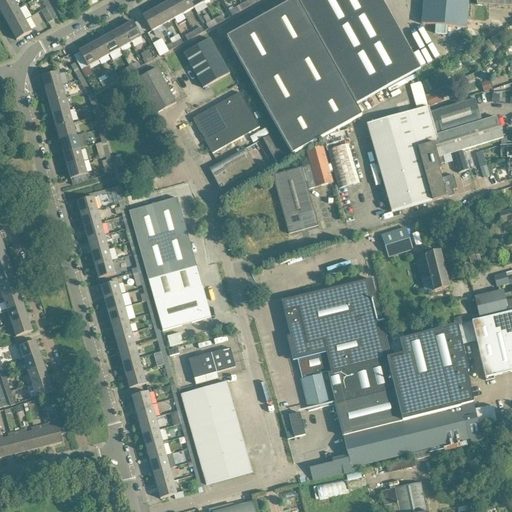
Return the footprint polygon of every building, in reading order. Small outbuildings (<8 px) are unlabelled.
[(7,0),(0,4),(0,11),(3,18),(19,9),(13,0),(7,0)] [(41,0),(46,8),(47,9),(50,7),(46,0),(41,0)] [(175,0),(172,0),(164,5),(173,20),(183,14),(175,0)] [(189,0),(175,0),(183,14),(194,9),(189,0)] [(203,0),(189,0),(194,9),(205,3),(203,0)] [(355,106),(296,0),(294,0),(226,37),(292,155),(362,116),(355,105),(355,106)] [(381,0),(296,0),(355,106),(355,105),(420,69),(381,0)] [(423,0),(421,25),(465,28),(467,0),(423,0)] [(511,0),(477,0),(477,6),(511,8),(511,0)] [(249,1),(242,5),(244,10),(252,5),(249,1)] [(58,3),(54,5),(60,16),(64,14),(58,3)] [(164,5),(153,11),(162,26),(173,20),(164,5)] [(244,10),(242,5),(234,10),(236,14),(244,10)] [(47,9),(46,8),(41,11),(48,24),(57,19),(50,7),(47,9)] [(3,18),(10,29),(25,21),(19,9),(3,18)] [(162,26),(153,11),(143,16),(152,32),(162,26)] [(222,15),(214,20),(217,25),(225,20),(222,15)] [(217,25),(214,20),(206,24),(209,29),(217,25)] [(25,21),(10,29),(16,41),(32,33),(25,21)] [(132,22),(122,28),(130,44),(141,38),(132,22)] [(201,27),(193,31),(196,37),(204,32),(201,27)] [(122,28),(111,34),(120,50),(130,44),(122,28)] [(196,37),(193,31),(185,36),(188,41),(196,37)] [(111,34),(101,40),(109,55),(120,50),(111,34)] [(180,38),(171,43),(174,48),(183,44),(180,38)] [(174,48),(171,43),(165,46),(161,39),(153,44),(160,57),(174,48)] [(184,54),(203,89),(229,74),(210,39),(184,54)] [(101,40),(90,46),(99,61),(109,55),(101,40)] [(99,61),(90,46),(79,52),(85,61),(78,65),(82,71),(88,67),(99,61)] [(142,59),(145,64),(145,65),(155,59),(152,54),(150,55),(148,52),(141,55),(143,59),(142,59)] [(137,62),(129,67),(132,72),(140,67),(137,62)] [(70,66),(79,81),(83,79),(75,64),(70,66)] [(132,72),(129,67),(121,71),(124,76),(132,72)] [(135,80),(150,107),(155,116),(176,104),(157,68),(135,80)] [(42,77),(45,90),(62,86),(59,73),(42,77)] [(116,73),(108,78),(111,84),(119,79),(116,73)] [(111,84),(108,78),(100,83),(103,88),(111,84)] [(79,81),(86,93),(90,91),(83,79),(79,81)] [(436,136),(429,113),(428,108),(427,108),(421,83),(411,85),(417,111),(367,125),(392,213),(432,202),(447,198),(446,193),(453,191),(457,189),(453,176),(441,179),(439,171),(441,170),(439,165),(444,163),(442,157),(436,136)] [(45,90),(49,103),(66,98),(62,86),(45,90)] [(89,99),(91,105),(95,104),(94,97),(90,91),(86,93),(89,99)] [(240,93),(193,119),(212,154),(259,128),(240,93)] [(49,103),(52,116),(69,111),(66,98),(49,103)] [(475,99),(429,113),(436,136),(482,122),(475,99)] [(91,105),(94,118),(99,117),(95,104),(91,105)] [(52,116),(56,129),(73,124),(69,111),(52,116)] [(94,118),(98,131),(103,129),(99,117),(94,118)] [(497,118),(482,122),(436,136),(442,157),(503,139),(497,118)] [(56,129),(60,141),(77,137),(73,124),(56,129)] [(98,131),(101,143),(106,142),(103,129),(98,131)] [(270,135),(258,143),(272,169),(285,162),(270,135)] [(60,141),(63,154),(80,149),(77,137),(60,141)] [(104,152),(105,156),(110,155),(106,142),(101,143),(104,152)] [(328,151),(339,190),(360,184),(349,145),(328,151)] [(307,151),(311,165),(272,176),(289,234),(318,226),(308,190),(332,184),(329,174),(333,173),(330,165),(328,165),(322,147),(307,151)] [(63,154),(67,167),(84,162),(80,149),(63,154)] [(246,150),(209,170),(220,189),(256,169),(246,150)] [(469,171),(466,160),(464,153),(453,156),(457,174),(469,171)] [(110,155),(105,156),(106,160),(109,168),(113,167),(110,155)] [(115,157),(117,167),(123,165),(121,156),(115,157)] [(84,162),(67,167),(70,180),(87,175),(84,162)] [(480,168),(483,178),(490,176),(487,166),(480,168)] [(115,191),(119,204),(123,203),(120,190),(115,191)] [(77,202),(80,215),(97,211),(94,198),(77,202)] [(129,212),(137,242),(186,228),(177,199),(129,212)] [(119,204),(123,217),(127,216),(123,203),(119,204)] [(511,210),(500,214),(503,223),(511,220),(511,210)] [(80,215),(84,228),(101,223),(97,211),(80,215)] [(123,217),(126,230),(131,229),(127,216),(123,217)] [(84,228),(88,241),(105,236),(101,223),(84,228)] [(137,242),(148,281),(197,268),(186,228),(137,242)] [(381,236),(388,258),(413,250),(405,228),(381,236)] [(126,230),(130,243),(134,241),(131,229),(126,230)] [(88,241),(91,254),(108,249),(105,236),(88,241)] [(130,243),(133,255),(138,254),(134,241),(130,243)] [(91,254),(95,266),(112,261),(108,249),(91,254)] [(440,252),(425,256),(427,264),(418,266),(425,294),(449,288),(440,252)] [(138,254),(133,255),(137,268),(141,267),(138,254)] [(480,255),(465,258),(468,273),(483,270),(480,255)] [(0,258),(0,272),(11,269),(7,257),(0,258)] [(112,261),(95,266),(98,279),(116,274),(112,261)] [(197,268),(148,281),(162,332),(211,318),(197,268)] [(0,272),(0,286),(16,282),(11,269),(0,272)] [(511,283),(511,277),(507,279),(506,273),(494,276),(496,288),(511,283)] [(139,276),(143,289),(147,288),(144,275),(139,276)] [(371,280),(282,302),(296,361),(298,360),(299,367),(302,379),(301,380),(308,412),(335,406),(343,437),(352,472),(363,469),(363,466),(470,439),(471,443),(481,441),(467,374),(468,373),(458,328),(400,341),(387,344),(371,280)] [(0,286),(0,290),(3,300),(20,294),(16,282),(0,286)] [(101,287),(104,300),(121,295),(117,282),(101,287)] [(143,289),(146,302),(151,301),(147,288),(143,289)] [(474,297),(479,320),(511,311),(511,293),(503,295),(502,290),(474,297)] [(3,300),(7,312),(24,307),(20,294),(3,300)] [(104,300),(108,313),(124,308),(121,295),(104,300)] [(146,302),(150,315),(155,313),(151,301),(146,302)] [(7,312),(12,325),(28,319),(24,307),(7,312)] [(108,313),(111,325),(128,321),(124,308),(108,313)] [(511,311),(479,320),(471,321),(483,371),(486,381),(494,379),(493,379),(493,377),(511,372),(511,311)] [(150,315),(153,327),(158,326),(155,313),(150,315)] [(28,319),(12,325),(16,338),(33,332),(28,319)] [(111,325),(115,338),(132,334),(128,321),(111,325)] [(153,327),(157,340),(162,339),(158,326),(153,327)] [(115,338),(118,351),(135,346),(132,334),(115,338)] [(157,340),(160,353),(165,351),(162,339),(157,340)] [(20,347),(24,360),(40,354),(36,341),(20,347)] [(118,351),(122,364),(139,359),(135,346),(118,351)] [(179,355),(178,349),(169,352),(168,352),(170,357),(179,355)] [(189,360),(194,380),(196,385),(218,379),(216,373),(236,368),(230,349),(189,360)] [(160,353),(164,366),(169,364),(165,351),(160,353)] [(24,360),(28,372),(45,367),(40,354),(24,360)] [(122,364),(126,376),(142,372),(139,359),(122,364)] [(169,364),(164,366),(168,379),(173,377),(169,364)] [(28,372),(33,385),(49,379),(45,367),(28,372)] [(142,372),(126,376),(129,389),(146,385),(142,372)] [(49,379),(33,385),(37,398),(53,392),(49,379)] [(2,381),(6,394),(11,392),(7,380),(2,381)] [(181,396),(206,486),(252,473),(227,383),(181,396)] [(170,386),(174,399),(179,398),(175,385),(170,386)] [(11,392),(6,394),(11,406),(15,405),(11,392)] [(131,397),(135,410),(152,405),(148,392),(131,397)] [(174,399),(177,412),(182,411),(179,398),(174,399)] [(135,410),(139,423),(156,418),(152,405),(135,410)] [(177,412),(181,425),(186,423),(182,411),(177,412)] [(286,433),(288,440),(305,436),(300,413),(289,416),(292,432),(286,433)] [(139,423),(142,436),(159,431),(156,418),(139,423)] [(55,426),(49,428),(46,429),(50,446),(62,443),(60,435),(65,434),(62,421),(54,423),(55,426)] [(181,425),(185,437),(189,436),(186,423),(181,425)] [(43,430),(38,431),(34,432),(38,449),(50,446),(46,429),(49,428),(49,425),(43,426),(43,430)] [(32,432),(26,433),(22,434),(27,452),(38,449),(34,432),(38,431),(37,428),(31,429),(32,432)] [(20,435),(15,436),(11,437),(15,454),(27,452),(22,434),(26,433),(26,430),(19,432),(20,435)] [(142,436),(146,448),(163,444),(159,431),(142,436)] [(8,438),(3,440),(0,440),(0,443),(3,457),(15,454),(11,437),(15,436),(14,433),(7,435),(8,438)] [(185,437),(188,450),(193,449),(189,436),(185,437)] [(146,448),(149,461),(166,456),(163,444),(146,448)] [(188,450),(192,463),(196,462),(193,449),(188,450)] [(428,451),(413,455),(415,461),(429,457),(428,451)] [(149,461),(153,474),(170,469),(166,456),(149,461)] [(192,463),(195,476),(200,474),(196,462),(192,463)] [(153,474),(157,486),(174,482),(170,469),(153,474)] [(200,474),(195,476),(199,488),(203,487),(200,474)] [(174,482),(157,486),(160,500),(177,495),(174,482)] [(394,489),(394,490),(381,493),(384,507),(387,507),(392,506),(393,511),(426,511),(421,483),(411,485),(394,489)] [(232,505),(209,511),(254,511),(252,503),(233,508),(232,505)]
